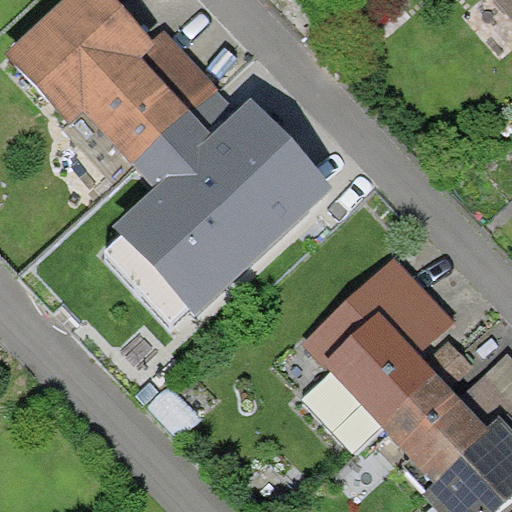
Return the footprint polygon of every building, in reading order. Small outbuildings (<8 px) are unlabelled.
[(85,113),(139,168),(201,110),(221,91),(167,32),(155,42),(117,0),(77,0),(11,60),(71,126),(85,113)] [(511,0),(497,0),(511,17),(511,0)] [(202,326),(343,195),(248,93),(214,124),(201,110),(139,168),(161,192),(120,231),(128,238),(109,256),(171,322),(186,309),(202,326)] [(327,369),(396,443),(452,391),(474,372),(450,345),(427,366),(417,354),(451,323),(397,263),(346,308),(368,332),(327,369)] [(440,511),(500,511),(511,501),(511,420),(511,419),(511,418),(511,356),(509,353),(459,398),(452,391),(396,443),(438,489),(428,498),(440,511)]
